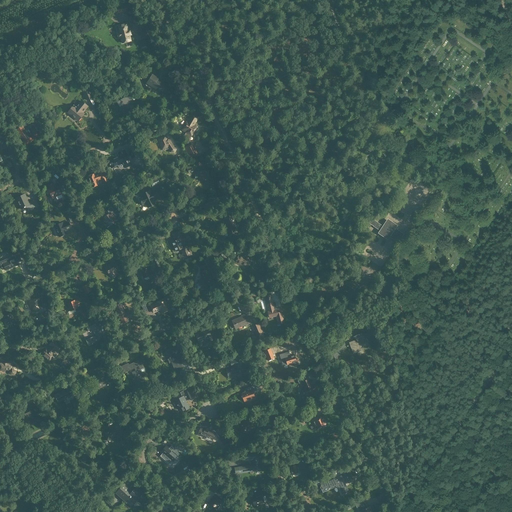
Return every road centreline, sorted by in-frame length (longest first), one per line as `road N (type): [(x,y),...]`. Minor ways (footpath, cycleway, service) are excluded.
road 1 (track): [(0,297),(244,187),(204,99)]
road 2 (unclassified): [(391,511),(244,187)]
road 3 (track): [(0,335),(51,379),(285,275)]
road 4 (track): [(0,191),(204,99)]
road 5 (track): [(399,511),(511,342)]
road 6 (track): [(209,108),(339,50),(344,40),(328,0)]
road 7 (residential): [(214,408),(154,436),(143,450),(146,466),(197,511)]
